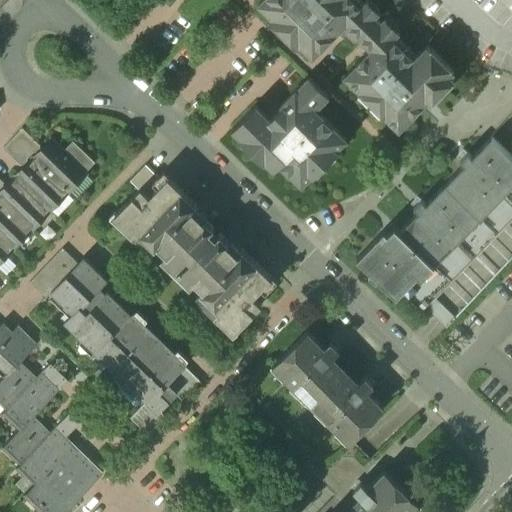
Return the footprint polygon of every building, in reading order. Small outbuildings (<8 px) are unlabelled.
[(261,0),(258,3),(270,14),(267,17),(283,32),(313,0),(261,0)] [(313,0),(283,32),(297,46),(300,43),(311,55),(342,24),(354,36),(356,34),(358,35),(376,17),(373,15),(378,10),(367,0),(365,0),(362,4),(358,0),(313,0)] [(369,48),(343,74),(371,102),(416,56),(416,55),(394,34),(398,29),(385,16),(380,21),(376,17),(358,35),(357,36),(369,48)] [(416,56),(371,102),(398,128),(428,98),(430,101),(454,77),(450,73),(454,69),(428,43),(416,55),(416,56)] [(318,116),(308,107),(323,92),(308,77),(296,89),(295,88),(280,104),(281,105),(269,117),(255,103),(232,127),(240,136),(238,137),(263,162),(265,160),(273,168),(279,162),(301,184),(311,173),(313,175),(337,150),(336,148),(346,138),(320,113),(318,116)] [(39,144),(22,127),(12,137),(30,154),(39,144)] [(65,149),(50,135),(49,137),(51,139),(35,156),(32,154),(31,155),(69,192),(70,191),(68,189),(84,171),(87,174),(89,172),(86,169),(94,161),(73,140),(65,149)] [(464,162),(425,202),(421,198),(413,206),(418,210),(398,230),(394,226),(387,232),(383,228),(356,256),(370,269),(373,267),(379,273),(377,276),(396,294),(399,291),(428,261),(432,265),(511,183),(511,156),(490,135),(471,155),(467,150),(459,158),(464,162)] [(30,154),(12,137),(3,147),(20,164),(30,154)] [(30,156),(32,159),(17,175),(14,173),(13,174),(51,211),(52,210),(49,207),(65,191),(68,193),(69,192),(31,155),(30,156)] [(163,182),(146,165),(131,180),(140,189),(141,188),(149,197),(163,182)] [(51,211),(13,174),(12,175),(14,177),(0,191),(0,197),(33,229),(34,228),(31,226),(47,209),(50,212),(51,211)] [(163,182),(149,197),(141,188),(140,189),(114,216),(150,251),(158,243),(189,212),(196,204),(169,177),(163,182)] [(511,183),(432,265),(428,261),(399,291),(427,319),(432,313),(446,327),(511,257),(511,183)] [(33,229),(0,197),(0,234),(14,248),(15,247),(12,244),(29,227),(32,230),(33,229)] [(234,256),(189,212),(158,243),(203,288),(234,256)] [(14,248),(0,234),(0,256),(10,246),(13,249),(14,248)] [(62,247),(29,281),(46,297),(52,291),(52,290),(78,262),(62,247)] [(203,288),(196,296),(232,332),(259,305),(250,297),(270,276),(242,249),(234,256),(203,288)] [(131,314),(107,291),(105,293),(99,287),(107,279),(84,257),(78,262),(52,290),(52,291),(74,311),(64,321),(95,351),(131,314)] [(186,364),(133,312),(131,314),(95,351),(118,373),(114,376),(134,395),(137,392),(146,401),(158,412),(160,410),(176,394),(177,392),(168,383),(185,366),(186,364)] [(3,321),(0,323),(0,364),(6,370),(2,375),(3,375),(4,376),(20,360),(36,342),(18,324),(16,326),(18,327),(14,332),(3,321)] [(307,330),(272,365),(348,442),(384,407),(367,390),(373,384),(364,376),(355,384),(330,359),(339,350),(330,341),(324,347),(307,330)] [(44,383),(20,360),(4,376),(3,375),(0,378),(0,394),(1,393),(10,403),(2,410),(20,427),(20,428),(33,415),(59,388),(49,378),(48,379),(44,383)] [(68,379),(50,361),(40,372),(48,379),(49,378),(59,388),(68,379)] [(185,366),(168,383),(177,392),(176,394),(182,399),(200,381),(185,366)] [(158,412),(146,401),(130,417),(148,434),(166,416),(160,410),(158,412)] [(71,410),(54,427),(61,434),(61,433),(65,436),(81,419),(71,410)] [(57,438),(33,415),(20,428),(20,427),(2,446),(6,451),(11,446),(24,458),(17,465),(34,482),(73,443),(65,436),(61,433),(61,434),(57,438)] [(73,443),(34,482),(25,491),(26,493),(30,489),(40,500),(36,503),(44,511),(55,511),(80,487),(81,486),(71,476),(74,473),(70,469),(85,455),(73,443)] [(85,455),(70,469),(74,473),(71,476),(81,486),(80,487),(84,490),(102,472),(85,455)] [(411,511),(419,504),(384,469),(368,486),(361,480),(353,489),(362,498),(348,511),(411,511)]
